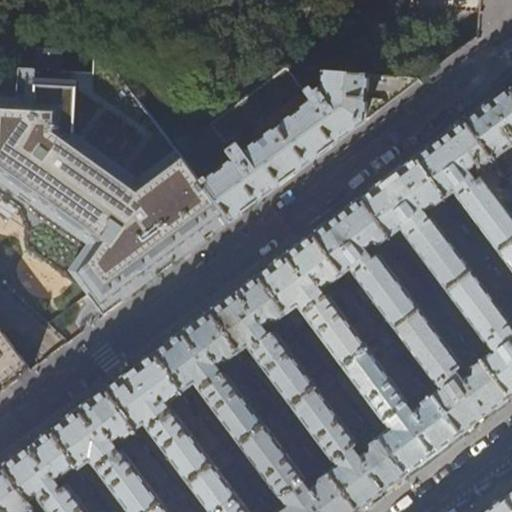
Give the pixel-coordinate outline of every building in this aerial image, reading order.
[(138,283),(141,280),(144,278),(148,284),(231,222),(182,158),(104,55),(94,54),(93,75),(63,74),(64,52),(29,50),(26,103),(0,100),(0,193),(20,209),(28,228),(27,247),(92,293),(95,290),(101,297),(112,289),(122,303),(131,297),(134,293),(136,290),(137,287),(138,283)] [(182,158),(231,222),(289,179),(340,140),(383,109),(428,75),(316,68),(315,78),(326,79),(324,95),(314,102),(289,66),(284,66),(210,123),(224,143),(233,137),(244,153),(206,181),(198,170),(202,167),(191,152),(182,158)] [(511,87),(498,97),(465,122),(495,162),(511,149),(511,87)] [(442,140),(416,158),(448,201),(456,195),(500,253),(511,244),(511,212),(487,180),(483,179),(479,182),(472,174),(477,170),(479,173),(495,162),(465,122),(442,140)] [(388,180),(362,199),(393,240),(403,232),(448,292),(480,268),(477,264),(473,267),(437,221),(435,220),(433,221),(427,214),(436,208),(438,209),(448,201),(416,158),(388,180)] [(339,216),(314,235),(345,277),(353,271),(397,330),(424,310),(412,294),(416,292),(412,287),(409,289),(383,256),(380,256),(376,258),(369,250),(373,247),(377,251),(393,240),(362,199),(339,216)] [(288,255),(259,276),(290,316),(299,309),(345,368),(377,345),(373,340),(369,343),(332,295),(329,294),(328,294),(324,289),(332,284),(334,285),(345,277),(314,235),(288,255)] [(511,244),(500,253),(511,269),(511,244)] [(480,268),(448,292),(493,351),(483,359),(511,397),(511,324),(511,323),(511,318),(479,276),(484,273),(480,268)] [(235,294),(211,312),(243,353),(249,348),(294,407),(335,376),(332,371),(317,382),(281,334),(276,333),(271,336),(265,328),(274,322),(280,323),(290,316),(259,276),(235,294)] [(435,325),(424,310),(397,330),(442,388),(435,394),(465,434),(484,420),(511,399),(511,397),(483,359),(467,370),(471,375),(465,379),(459,371),(464,367),(465,364),(439,330),(442,327),(439,323),(435,325)] [(231,362),(243,353),(211,312),(184,332),(156,353),(186,392),(196,385),(242,445),(274,421),(270,416),(266,419),(231,373),(227,372),(225,373),(221,368),(229,361),(231,362)] [(0,394),(32,371),(0,328),(0,394)] [(378,334),(383,340),(390,335),(385,329),(378,334)] [(390,335),(383,340),(388,346),(394,341),(390,335)] [(377,345),(345,368),(392,429),(381,437),(410,475),(428,462),(465,434),(435,394),(423,402),(424,406),(416,412),(412,406),(413,404),(413,401),(376,352),(380,349),(377,345)] [(132,371),(108,389),(139,430),(146,425),(191,483),(217,463),(172,403),(186,392),(156,353),(132,371)] [(339,382),(335,376),(294,407),(338,465),(331,471),(362,511),(383,496),(410,475),(381,437),(372,444),(371,449),(363,455),(356,447),(360,443),(360,439),(325,392),(339,382)] [(140,432),(139,430),(108,389),(82,408),(52,430),(83,471),(92,465),(100,471),(130,511),(152,511),(165,502),(126,449),(122,451),(118,445),(124,440),(126,442),(140,432)] [(275,409),(281,416),(287,412),(281,405),(275,409)] [(287,412),(281,416),(285,422),(291,418),(287,412)] [(274,421),(242,445),(288,506),(279,511),(361,511),(362,511),(331,471),(321,479),(321,482),(313,488),(308,481),(310,479),(310,477),(273,429),(278,426),(274,421)] [(29,448),(4,466),(32,503),(40,498),(50,511),(92,511),(71,484),(65,488),(60,482),(75,471),(78,474),(83,471),(52,430),(29,448)] [(232,453),(217,463),(191,483),(212,511),(254,511),(223,470),(236,459),(232,453)] [(38,511),(32,503),(4,466),(0,469),(0,511),(38,511)] [(169,491),(173,496),(183,489),(179,484),(169,491)] [(183,489),(173,496),(177,503),(187,496),(183,489)] [(486,511),(511,511),(511,508),(504,498),(486,511)] [(172,511),(165,502),(152,511),(172,511)]
